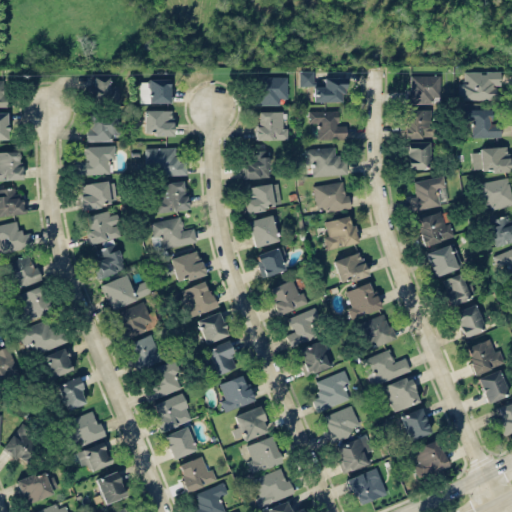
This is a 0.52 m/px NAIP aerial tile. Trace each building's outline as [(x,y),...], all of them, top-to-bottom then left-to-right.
[(313,69),(298,69),(298,85),(312,85),(313,100),(344,99),(344,76),(322,77),(322,83),(313,84),(313,69)] [(457,99),(498,99),(498,70),(457,70),(457,99)] [(87,73),(87,97),(116,97),(116,82),(107,82),(107,73),(87,73)] [(406,102),(438,102),(438,74),(406,74),(406,102)] [(287,75),(254,75),(254,103),(278,103),(278,95),(287,95),(287,75)] [(171,101),(171,77),(139,77),(139,101),(171,101)] [(404,136),(433,136),(433,108),(404,108),(404,136)] [(468,136),(498,136),(498,119),(490,119),(490,108),(468,108),(468,136)] [(172,109),(143,109),(143,133),(172,133),(172,109)] [(345,137),(345,120),(337,120),(337,109),(308,109),(308,120),(317,120),(317,137),(345,137)] [(254,138),(286,138),(286,120),(279,120),(279,110),(254,110),(254,138)] [(0,139),(7,139),(8,112),(0,111),(0,139)] [(85,139),(117,139),(117,115),(85,115),(85,139)] [(427,141),(405,141),(405,167),(427,167),(427,141)] [(79,173),(112,173),(112,165),(114,165),(114,144),(79,144),(79,173)] [(144,146),(144,174),(185,174),(185,155),(175,155),(175,146),(144,146)] [(335,154),(334,146),(304,147),(305,174),(346,173),(345,154),(335,154)] [(508,170),(508,146),(473,146),(473,170),(508,170)] [(241,159),(241,176),(268,176),(268,149),(249,149),(249,159),(241,159)] [(0,178),(21,178),(21,150),(0,150),(0,178)] [(416,190),(408,192),(411,209),(438,203),(434,187),(444,185),(441,174),(414,180),(416,190)] [(483,208),(511,203),(511,197),(508,176),(479,181),(483,208)] [(115,203),(112,179),(78,183),(81,207),(115,203)] [(349,206),(344,179),(313,184),(317,211),(349,206)] [(187,207),(185,180),(154,183),(156,210),(187,207)] [(275,181),(241,187),(245,211),(280,205),(275,181)] [(0,212),(24,212),(24,194),(13,194),(13,187),(0,187),(0,212)] [(452,235),(444,209),(414,217),(422,244),(452,235)] [(87,240),(117,237),(114,210),(85,212),(87,240)] [(276,238),(268,213),(245,221),(254,245),(276,238)] [(494,244),(511,238),(511,220),(511,221),(508,213),(487,219),(494,244)] [(326,247),(357,240),(351,214),(320,221),(326,247)] [(194,241),(191,224),(181,226),(179,216),(150,220),(154,247),(194,241)] [(0,251),(31,245),(27,227),(18,229),(16,219),(0,222),(0,251)] [(88,257),(101,278),(125,263),(112,242),(88,257)] [(434,275),(457,265),(447,243),(424,252),(434,275)] [(283,267),(276,246),(254,254),(261,275),(283,267)] [(511,275),(511,246),(495,252),(504,278),(511,275)] [(204,272),(195,248),(169,258),(177,281),(204,272)] [(367,273),(359,250),(332,259),(340,282),(367,273)] [(0,263),(0,266),(9,289),(41,277),(31,252),(0,263)] [(449,305),(473,294),(462,270),(438,281),(449,305)] [(111,307),(150,291),(144,277),(128,283),(124,273),(101,282),(111,307)] [(267,287),(277,313),(305,302),(296,277),(267,287)] [(178,289),(188,315),(214,305),(205,279),(178,289)] [(342,290),(351,316),(380,306),(370,280),(342,290)] [(12,296),(24,321),(49,309),(37,284),(12,296)] [(112,313),(123,337),(153,324),(142,300),(112,313)] [(452,311),(463,336),(484,326),(474,302),(452,311)] [(284,329),(290,345),(320,332),(310,307),(288,316),(292,326),(284,329)] [(203,341),(226,334),(219,310),(196,317),(203,341)] [(360,321),(370,346),(394,337),(384,312),(360,321)] [(61,342),(54,317),(19,327),(27,353),(61,342)] [(164,357),(154,331),(128,342),(138,367),(164,357)] [(474,373),(496,364),(486,337),(464,346),(474,373)] [(295,348),(305,373),(332,363),(322,338),(295,348)] [(205,348),(216,373),(237,364),(226,339),(205,348)] [(0,346),(0,375),(17,365),(5,344),(0,346)] [(42,355),(50,376),(73,367),(65,346),(42,355)] [(370,384),(409,369),(403,354),(393,357),(389,348),(361,358),(370,384)] [(140,371),(150,398),(182,386),(172,359),(140,371)] [(476,377),(486,401),(508,392),(498,368),(476,377)] [(316,410),(352,395),(342,369),(315,380),(318,389),(309,393),(316,410)] [(253,397),(242,372),(214,384),(225,410),(253,397)] [(66,408),(87,400),(76,374),(55,383),(66,408)] [(419,399),(408,374),(383,384),(393,409),(419,399)] [(190,419),(182,392),(150,402),(159,429),(190,419)] [(511,397),(491,417),(507,433),(511,428),(511,397)] [(330,441),(360,427),(349,403),(319,417),(330,441)] [(233,414),(243,439),(268,429),(258,404),(233,414)] [(430,429),(419,406),(398,416),(410,439),(430,429)] [(103,433),(92,408),(65,420),(75,445),(103,433)] [(163,433),(171,456),(198,446),(191,423),(163,433)] [(2,447),(21,461),(36,442),(17,427),(2,447)] [(374,457),(363,433),(332,447),(343,471),(374,457)] [(241,446),(252,471),(281,459),(271,434),(241,446)] [(448,456),(427,438),(410,458),(431,476),(448,456)] [(76,452),(85,472),(111,460),(102,440),(76,452)] [(214,481),(206,453),(176,462),(184,489),(214,481)] [(260,506),(292,489),(279,465),(248,481),(260,506)] [(345,478),(356,504),(385,491),(374,466),(345,478)] [(15,479),(24,502),(56,489),(47,467),(15,479)] [(105,502),(125,493),(115,469),(95,477),(105,502)] [(217,494),(225,491),(221,482),(194,491),(198,502),(191,504),(194,511),(220,511),(223,511),(217,494)] [(32,511),(66,511),(61,499),(32,511)] [(303,511),(302,508),(291,511),(286,500),(263,509),(264,511),(303,511)]
